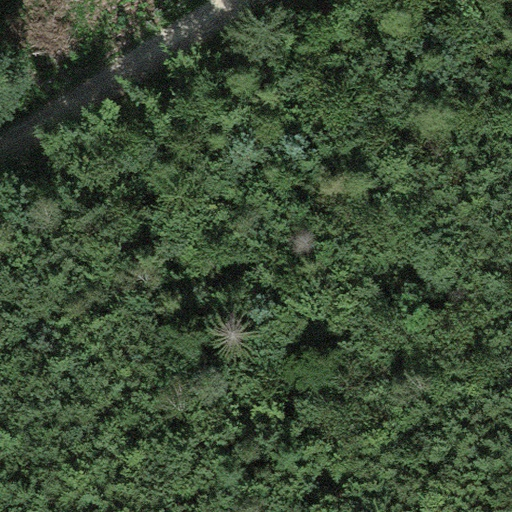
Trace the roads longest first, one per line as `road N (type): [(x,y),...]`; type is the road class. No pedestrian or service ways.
road 1 (track): [(0,150),(235,0)]
road 2 (track): [(511,388),(353,484),(321,511)]
